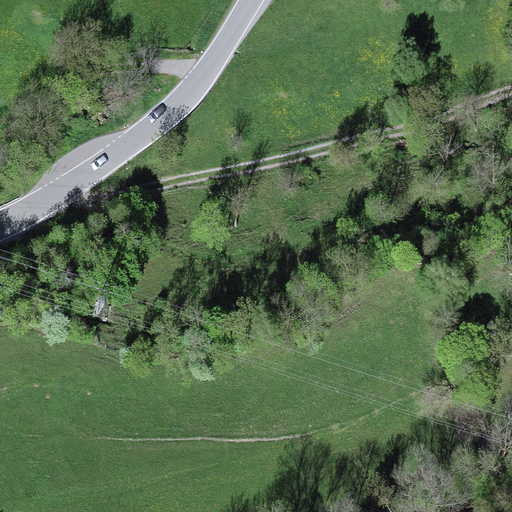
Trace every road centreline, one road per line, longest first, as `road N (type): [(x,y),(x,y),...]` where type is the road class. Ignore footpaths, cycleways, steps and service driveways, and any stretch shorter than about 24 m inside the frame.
road 1 (track): [(46,202),(145,195),(339,151),(511,99)]
road 2 (tertiary): [(0,221),(46,202),(159,118),(204,71),(248,0)]
road 3 (track): [(204,71),(162,64),(81,75),(0,118)]
